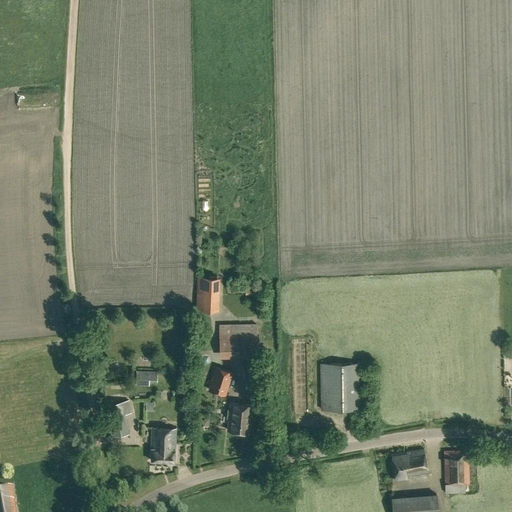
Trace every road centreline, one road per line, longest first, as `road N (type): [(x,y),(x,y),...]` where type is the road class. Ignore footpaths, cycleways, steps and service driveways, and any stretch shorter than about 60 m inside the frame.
road 1 (track): [(74,0),(66,241),(113,511)]
road 2 (unclassified): [(131,511),(158,494),(234,469),(436,435),(511,436)]
